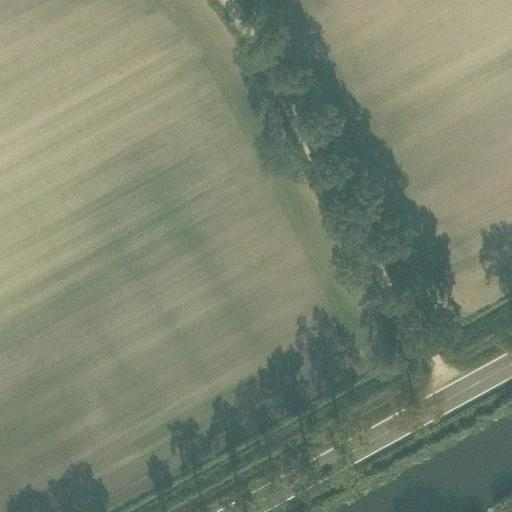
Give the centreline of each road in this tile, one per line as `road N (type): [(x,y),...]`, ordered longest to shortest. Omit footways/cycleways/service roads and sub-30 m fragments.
road 1 (track): [(246,0),(456,397)]
road 2 (primary): [(245,511),(511,366)]
